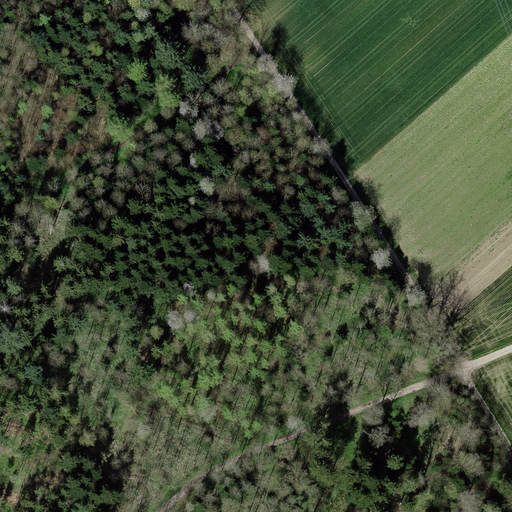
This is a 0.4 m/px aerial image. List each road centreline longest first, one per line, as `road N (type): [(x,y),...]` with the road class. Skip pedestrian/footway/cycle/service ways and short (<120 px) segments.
road 1 (track): [(511,447),(472,361),(262,50)]
road 2 (track): [(511,345),(219,464),(160,511)]
road 3 (track): [(262,50),(0,224)]
